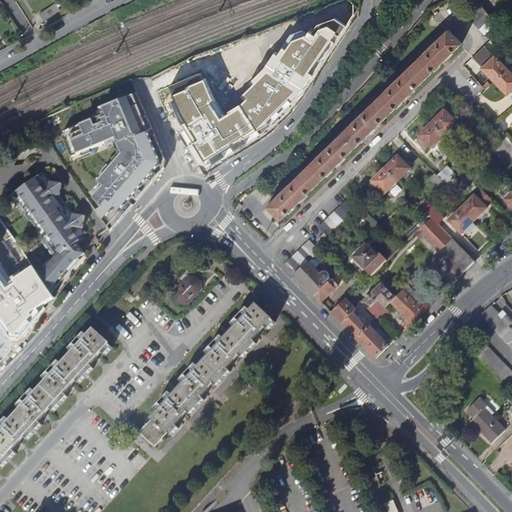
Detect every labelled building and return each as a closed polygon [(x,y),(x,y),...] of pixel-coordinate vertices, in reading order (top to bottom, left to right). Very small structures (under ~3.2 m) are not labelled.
[(464,13),(491,40),(501,29),(496,23),(477,1),(464,13)] [(56,6),(41,16),(45,22),(60,12),(56,6)] [(501,29),(491,40),(499,48),(508,38),(501,29)] [(449,30),(269,207),(282,220),(462,44),(449,30)] [(480,62),(491,50),(486,44),(474,56),(480,62)] [(483,68),(495,81),(509,68),(497,55),(483,68)] [(495,81),(508,94),(511,90),(511,71),(509,68),(495,81)] [(91,202),(113,232),(120,224),(117,220),(149,181),(153,184),(166,169),(167,161),(160,145),(157,147),(149,131),(153,129),(137,94),(104,109),(107,115),(63,135),(74,159),(118,140),(125,155),(102,183),(107,187),(91,202)] [(446,111),(432,124),(445,137),(458,124),(446,111)] [(196,124),(195,124),(179,135),(180,135),(196,124)] [(432,124),(419,137),(432,149),(445,137),(432,124)] [(157,147),(160,145),(153,129),(149,131),(157,147)] [(484,151),(491,145),(484,138),(474,148),(480,155),(484,151)] [(215,152),(198,164),(206,175),(223,163),(215,152)] [(399,157),(386,170),(399,182),(412,169),(399,157)] [(464,171),(475,182),(480,177),(469,166),(464,171)] [(449,168),(440,177),(448,186),(458,177),(449,168)] [(386,170),(373,182),(386,195),(399,182),(386,170)] [(459,176),(470,187),(475,182),(464,171),(459,176)] [(40,277),(52,295),(81,261),(80,259),(86,255),(81,249),(76,242),(87,235),(84,230),(85,230),(87,218),(75,215),(74,216),(62,198),(65,185),(52,183),(51,184),(45,174),(13,196),(20,207),(22,205),(29,214),(25,217),(30,224),(34,222),(42,234),(38,236),(43,243),(47,241),(58,257),(55,260),(40,277)] [(431,180),(443,192),(444,190),(448,186),(440,177),(437,174),(431,180)] [(117,220),(120,224),(153,184),(149,181),(117,220)] [(477,198),(487,207),(493,201),(484,191),(477,198)] [(476,196),(463,209),(475,222),(488,209),(487,207),(477,198),(476,196)] [(347,202),(320,229),(325,235),(332,241),(354,218),(358,213),(347,202)] [(447,220),(431,203),(425,209),(433,217),(441,226),(447,220)] [(463,209),(450,221),(463,234),(475,222),(463,209)] [(366,211),(362,216),(369,222),(379,229),(384,224),(366,211)] [(354,218),(364,227),(369,222),(362,216),(358,213),(354,218)] [(426,224),(448,246),(454,240),(441,226),(433,217),(426,224)] [(325,235),(318,242),(325,249),(332,241),(325,235)] [(448,246),(428,266),(437,275),(442,271),(445,274),(450,269),(460,279),(461,278),(476,262),(454,240),(448,246)] [(311,242),(289,263),(298,273),(309,262),(310,264),(317,257),(321,253),(311,242)] [(355,257),(373,276),(386,263),(368,244),(355,257)] [(311,291),(322,303),(336,289),(328,281),(329,279),(330,277),(329,275),(327,273),(324,273),(322,273),(321,274),(317,270),(323,263),(317,257),(310,264),(309,262),(298,273),(296,276),(311,291)] [(186,277),(178,286),(175,290),(174,295),(176,300),(180,304),(186,304),(191,303),(194,299),(202,290),(203,286),(202,281),(200,277),(196,276),(193,275),(189,275),(186,277)] [(382,285),(364,304),(370,306),(369,309),(379,300),(387,308),(392,302),(401,294),(399,291),(394,296),(382,285)] [(392,302),(402,313),(400,315),(406,321),(403,324),(407,329),(416,321),(431,307),(423,298),(417,304),(404,291),(401,294),(392,302)] [(338,319),(343,324),(353,315),(355,311),(348,303),(350,301),(348,299),(333,314),(338,319)] [(379,300),(369,309),(377,317),(379,319),(389,310),(387,308),(379,300)] [(189,371),(194,376),(189,381),(184,377),(179,382),(184,386),(173,398),(169,394),(164,399),(168,403),(163,409),(158,405),(153,411),(158,415),(141,434),(155,448),(166,435),(171,439),(179,431),(174,426),(176,424),(186,414),(191,419),(205,403),(200,398),(203,395),(211,386),(216,391),(231,375),(226,370),(227,369),(238,357),(243,362),(257,346),(252,342),(254,339),(263,329),(268,334),(276,325),(257,307),(251,313),(246,309),(241,315),(246,319),(241,325),(236,320),(231,326),(236,330),(225,342),(220,337),(215,343),(220,347),(215,353),(210,348),(205,354),(210,358),(199,370),(194,366),(189,371)] [(492,307),(482,316),(491,325),(500,316),(492,307)] [(366,311),(375,320),(377,317),(369,309),(366,311)] [(363,345),(377,360),(390,347),(370,326),(367,328),(353,315),(343,324),(363,345)] [(500,316),(491,325),(496,330),(505,321),(500,316)] [(505,321),(496,330),(500,335),(510,326),(505,321)] [(511,328),(510,326),(500,335),(505,340),(511,332),(511,328)] [(0,466),(3,469),(17,453),(13,450),(15,447),(25,437),(29,441),(44,425),(39,421),(41,419),(50,409),(55,413),(69,397),(65,393),(67,391),(77,380),(81,385),(94,371),(89,367),(93,363),(103,352),(108,357),(115,348),(95,329),(89,336),(85,332),(80,338),(84,342),(79,347),(75,343),(70,349),(74,353),(63,364),(59,360),(54,366),(59,369),(54,375),(49,371),(44,377),(48,381),(38,393),(33,389),(28,394),(32,398),(27,404),(23,400),(18,405),(22,409),(12,421),(7,417),(2,422),(7,426),(1,432),(0,431),(0,466)] [(478,356),(511,390),(511,370),(489,347),(478,356)] [(472,421),(494,443),(507,430),(485,408),(489,405),(481,397),(468,410),(475,418),(472,421)] [(511,413),(503,422),(511,431),(511,413)] [(376,459),(380,483),(391,481),(387,457),(376,459)] [(381,511),(399,511),(396,500),(379,505),(381,511)]
